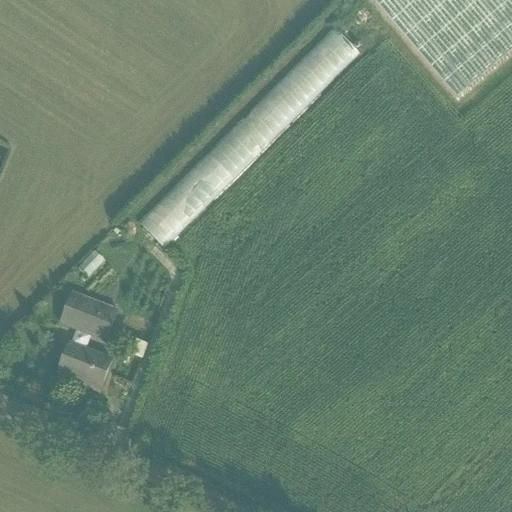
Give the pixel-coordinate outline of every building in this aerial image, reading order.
[(511,0),(370,0),(457,102),(511,55),(511,0)] [(295,81),(147,231),(173,256),(368,56),(342,31),(294,80),(295,81)] [(106,343),(119,311),(72,293),(60,325),(106,343)] [(133,334),(126,353),(141,359),(148,339),(133,334)] [(69,347),(66,355),(58,374),(88,385),(87,388),(100,393),(107,374),(112,362),(69,347)]
